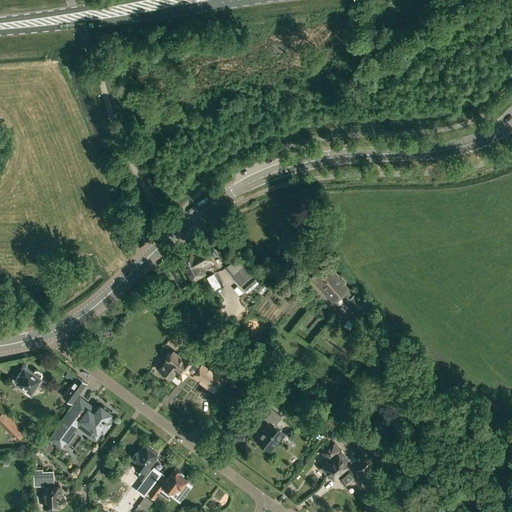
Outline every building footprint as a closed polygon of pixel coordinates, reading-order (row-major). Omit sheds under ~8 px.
[(180,257),(191,280),(204,273),(202,270),(213,264),(203,245),(191,252),(180,257)] [(259,283),(264,278),(257,271),(256,272),(241,254),(225,268),(240,286),(253,275),(259,283)] [(334,299),(341,293),(346,298),(351,294),(326,266),(314,277),(334,299)] [(247,293),(258,283),(255,279),(244,289),(247,293)] [(347,299),(346,299),(359,313),(365,308),(366,307),(354,293),(347,299)] [(166,377),(168,375),(171,377),(175,372),(182,377),(186,372),(192,376),(193,374),(213,389),(221,378),(201,363),(184,350),(180,356),(173,350),(171,353),(169,352),(166,356),(167,358),(165,360),(166,360),(159,369),(163,371),(161,374),(166,377)] [(35,370),(34,372),(27,367),(24,365),(19,373),(14,380),(26,388),(25,390),(29,394),(30,392),(31,392),(37,384),(38,384),(42,379),(41,378),(41,377),(42,375),(41,372),(38,369),(35,370)] [(71,381),(75,375),(69,371),(64,377),(71,381)] [(62,396),(72,403),(87,383),(77,375),(62,396)] [(253,390),(238,410),(245,415),(257,393),(253,390)] [(96,410),(79,397),(71,409),(73,411),(67,419),(65,418),(50,438),(58,444),(63,437),(65,439),(70,432),(68,431),(78,417),(92,428),(89,433),(90,434),(89,434),(94,438),(94,437),(95,438),(101,430),(103,432),(104,430),(105,430),(109,425),(108,425),(110,423),(106,420),(106,419),(110,413),(108,411),(109,409),(104,405),(103,407),(100,405),(96,410)] [(256,440),(270,451),(275,444),(276,445),(285,434),(275,425),(282,417),(260,400),(252,410),(263,418),(264,418),(270,422),(260,434),(259,433),(256,437),(257,438),(256,440)] [(0,418),(18,437),(23,431),(4,412),(0,416),(0,418)] [(320,467),(325,473),(337,464),(338,465),(344,461),(337,453),(340,451),(333,442),(322,452),(329,460),(323,464),(324,464),(320,467)] [(148,444),(146,445),(145,445),(139,454),(136,452),(132,458),(136,460),(133,463),(141,469),(136,477),(143,483),(153,470),(148,466),(157,453),(152,450),(152,447),(148,444)] [(345,482),(355,474),(344,461),(338,465),(337,464),(325,473),(326,475),(330,472),(335,478),(339,475),(345,482)] [(380,483),(379,481),(368,463),(356,471),(369,490),(380,483)] [(184,475),(180,471),(175,467),(167,477),(164,475),(149,494),(154,498),(163,485),(181,499),(192,484),(186,480),(187,479),(184,477),(184,475)] [(53,471),(43,471),(43,469),(33,469),(34,485),(44,485),(44,507),(60,507),(60,506),(62,506),(64,504),(64,500),(62,498),(60,498),(60,486),(53,486),(53,471)] [(387,506),(385,507),(382,502),(373,506),(374,507),(375,511),(388,511),(390,511),(387,506)]
